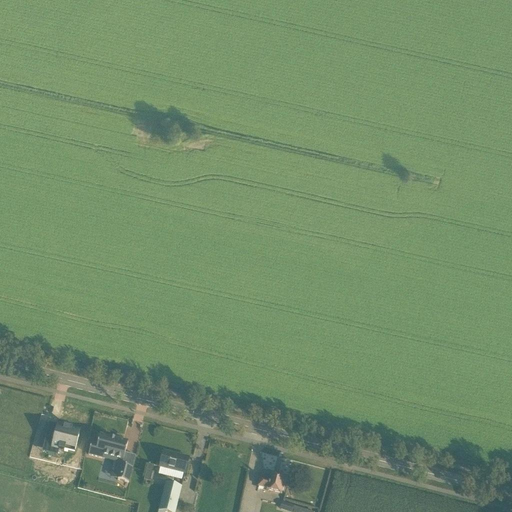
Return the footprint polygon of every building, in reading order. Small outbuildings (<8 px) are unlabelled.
[(53,437),(45,435),(42,446),(57,450),(57,451),(63,452),(63,451),(73,454),(79,432),(70,430),(71,429),(64,427),(63,430),(55,428),(53,437)] [(105,457),(124,461),(128,442),(99,436),(97,446),(91,445),(89,456),(104,459),(105,457)] [(174,455),(163,452),(159,468),(184,474),(188,458),(178,456),(178,457),(174,456),(174,455)] [(123,465),(120,480),(131,482),(134,467),(123,465)] [(173,472),(172,480),(181,481),(182,474),(173,472)] [(271,480),(261,478),(258,487),(264,488),(264,491),(268,492),(269,491),(282,494),(286,478),(277,475),(276,476),(277,476),(277,477),(273,476),(274,475),(275,475),(272,474),(271,480)] [(174,511),(181,488),(165,484),(158,511),(174,511)] [(313,511),(282,502),(280,508),(291,511),(313,511)]
